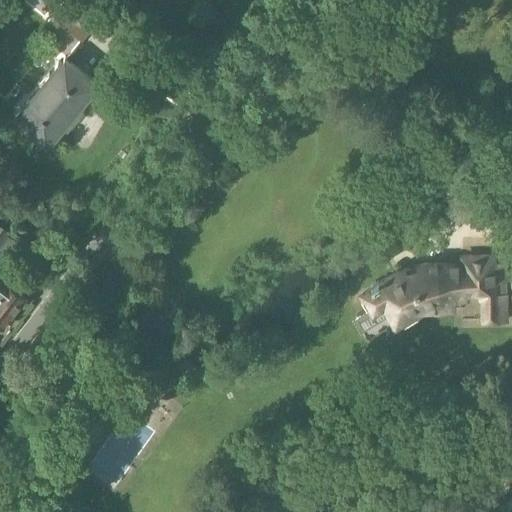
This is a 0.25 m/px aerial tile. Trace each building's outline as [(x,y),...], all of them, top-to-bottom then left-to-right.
[(98,21),(72,0),(67,0),(53,18),(81,41),(98,21)] [(72,122),(72,123),(81,112),(84,107),(82,105),(93,91),(92,90),(97,84),(63,56),(58,62),(57,62),(46,76),(47,77),(31,97),(30,95),(19,109),(19,110),(20,111),(15,117),(48,145),(53,138),(54,139),(66,125),(68,127),(72,122)] [(0,246),(12,230),(0,221),(0,246)] [(496,295),(495,262),(495,257),(462,258),(462,261),(455,261),(455,262),(425,262),(402,268),(361,292),(371,308),(356,317),(355,320),(355,322),(361,332),(382,320),(377,312),(385,307),(397,326),(425,309),(437,309),(437,310),(454,310),(454,298),(483,298),(484,320),(506,320),(506,295),(496,295)] [(0,281),(0,326),(1,324),(3,326),(4,325),(9,328),(14,322),(9,318),(25,297),(6,283),(4,284),(0,281)] [(126,379),(123,377),(113,370),(103,384),(117,394),(96,423),(104,429),(122,404),(133,412),(147,393),(126,378),(126,379)] [(511,454),(491,474),(509,491),(511,488),(511,454)]
